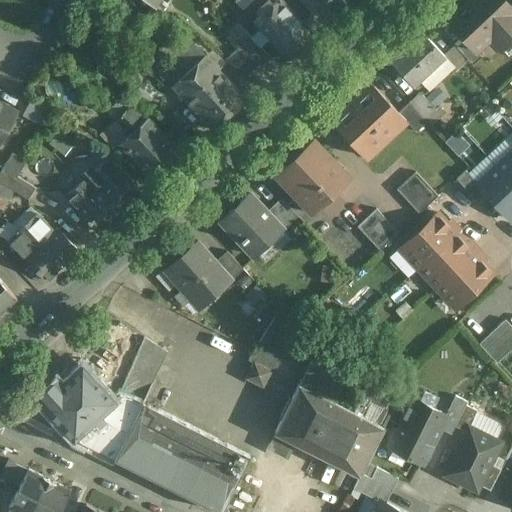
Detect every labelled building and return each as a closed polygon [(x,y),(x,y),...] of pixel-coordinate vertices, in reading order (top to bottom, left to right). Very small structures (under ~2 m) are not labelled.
[(314,37),(280,0),(277,0),(253,22),(288,60),(314,37)] [(324,0),(338,14),(353,0),(324,0)] [(511,7),(505,0),(481,0),(480,2),(477,0),(470,0),(448,21),(465,39),(475,50),(490,36),(501,48),(511,37),(511,7)] [(422,32),(391,61),(404,74),(408,71),(417,81),(444,55),(422,32)] [(269,55),(251,36),(239,47),(257,66),(269,55)] [(475,50),(465,39),(456,47),(473,65),(481,57),(475,50)] [(194,45),(180,57),(190,68),(204,55),(194,45)] [(239,47),(224,61),(245,77),(257,66),(239,47)] [(245,100),(204,55),(190,68),(187,71),(228,116),(245,100)] [(174,64),(161,76),(170,86),(183,74),(174,64)] [(228,116),(187,71),(183,74),(170,86),(211,131),(228,116)] [(398,112),(374,86),(368,86),(335,117),(335,123),(366,157),(405,121),(406,120),(398,112)] [(434,109),(419,93),(409,102),(425,119),(434,109)] [(0,140),(16,112),(0,102),(0,140)] [(424,119),(425,119),(409,102),(398,112),(406,120),(405,121),(416,132),(426,122),(424,119)] [(116,104),(108,111),(115,119),(123,112),(116,104)] [(183,157),(151,122),(128,107),(123,112),(115,119),(130,136),(122,144),(156,181),(183,157)] [(130,136),(115,119),(100,133),(115,150),(122,144),(130,136)] [(313,139),(275,174),(297,196),(312,212),(349,177),(313,139)] [(511,151),(496,166),(511,183),(511,151)] [(13,152),(0,172),(0,181),(8,187),(17,175),(26,161),(13,152)] [(89,168),(81,175),(85,179),(67,195),(78,208),(99,232),(100,231),(140,196),(141,195),(120,171),(119,172),(107,159),(93,172),(89,168)] [(511,183),(496,166),(478,183),(477,184),(485,193),(510,219),(511,217),(511,183)] [(478,183),(465,170),(456,179),(477,201),(485,193),(477,184),(478,183)] [(438,196),(416,172),(397,189),(419,213),(438,196)] [(37,187),(17,175),(8,187),(29,199),(37,187)] [(267,212),(249,193),(240,202),(239,203),(240,205),(242,207),(236,211),(234,210),(232,210),(230,211),(228,212),(227,215),(227,217),(228,219),(224,223),(240,240),(239,241),(242,244),(243,243),(256,256),(284,230),(267,212)] [(312,212),(297,196),(288,205),(298,216),(305,223),(315,215),(312,212)] [(288,205),(282,198),(267,212),(284,230),(298,216),(288,205)] [(398,232),(376,208),(357,226),(380,250),(398,232)] [(438,213),(400,248),(418,268),(442,246),(435,238),(452,222),(451,221),(448,223),(438,213)] [(52,232),(37,215),(25,227),(40,243),(52,232)] [(452,222),(435,238),(442,246),(459,230),(452,222)] [(40,243),(25,227),(9,242),(24,258),(40,243)] [(77,252),(56,229),(52,232),(40,243),(62,266),(77,252)] [(442,246),(418,268),(437,288),(461,266),(453,258),(470,242),(470,241),(467,244),(457,233),(460,230),(459,230),(442,246)] [(208,253),(197,241),(165,271),(184,291),(188,288),(204,305),(232,279),(216,261),(215,262),(207,254),(208,253)] [(470,242),(453,258),(461,266),(478,250),(470,242)] [(62,266),(40,243),(24,258),(45,281),(62,266)] [(478,250),(461,266),(468,274),(485,258),(478,250)] [(227,251),(216,261),(232,279),(243,268),(227,251)] [(485,258),(468,274),(461,266),(437,288),(455,308),(493,272),(483,261),(486,259),(485,258)] [(0,312),(16,298),(0,279),(0,312)] [(299,325),(276,314),(248,360),(254,363),(254,362),(271,370),(270,371),(272,371),(299,325)] [(511,326),(505,319),(479,343),(497,362),(511,348),(511,326)] [(168,352),(145,337),(120,393),(141,404),(142,401),(143,402),(154,379),(168,352)] [(317,349),(300,384),(299,383),(292,398),(290,397),(280,418),(281,419),(275,431),(359,474),(361,472),(400,392),(371,377),(353,411),(335,402),(352,367),(317,349)] [(81,364),(61,381),(57,376),(36,395),(37,397),(23,412),(50,426),(58,419),(74,438),(81,432),(90,437),(86,444),(114,458),(141,404),(120,393),(112,400),(81,364)] [(455,395),(446,414),(447,414),(447,415),(440,429),(451,434),(455,426),(466,404),(467,401),(455,395)] [(446,414),(414,398),(400,425),(434,441),(440,429),(447,415),(447,414),(446,414)] [(143,402),(142,401),(141,404),(114,458),(221,511),(250,455),(143,402)] [(466,404),(455,426),(466,431),(469,426),(477,410),(466,404)] [(434,441),(400,425),(398,429),(395,431),(391,438),(392,442),(390,446),(423,463),(434,441)] [(466,431),(444,474),(477,490),(479,485),(490,463),(501,442),(469,426),(466,431)] [(511,445),(501,468),(501,469),(499,473),(509,479),(511,473),(511,445)] [(10,460),(1,478),(8,482),(17,464),(10,460)] [(501,468),(490,463),(479,485),(490,490),(499,473),(501,469),(501,468)] [(29,470),(17,464),(8,482),(20,488),(29,470)] [(398,477),(377,467),(371,477),(393,488),(398,477)] [(33,511),(50,481),(29,470),(20,488),(10,509),(15,511),(33,511)] [(371,477),(361,472),(359,474),(353,488),(380,501),(380,500),(386,502),(393,488),(371,477)] [(511,473),(509,479),(500,496),(501,497),(505,499),(511,502),(511,473)] [(59,511),(70,491),(50,481),(33,511),(59,511)] [(404,511),(386,502),(380,500),(380,501),(374,511),(404,511)]
